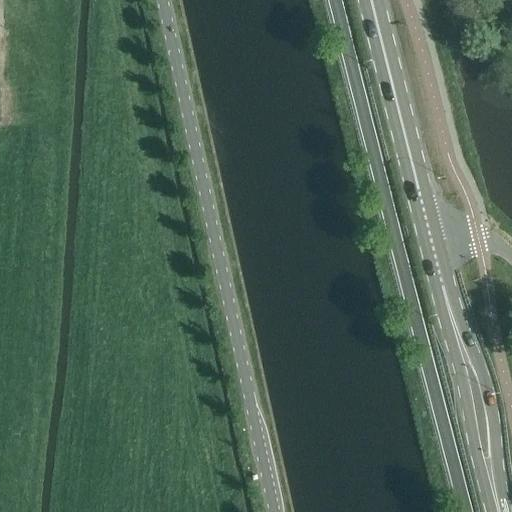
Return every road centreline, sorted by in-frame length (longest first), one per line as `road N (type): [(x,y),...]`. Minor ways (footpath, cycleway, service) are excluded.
road 1 (unclassified): [(273,511),(162,0)]
road 2 (primary): [(426,230),(369,0)]
road 3 (primary): [(490,480),(487,391),(456,338)]
road 4 (primary): [(456,338),(469,425),(490,480)]
